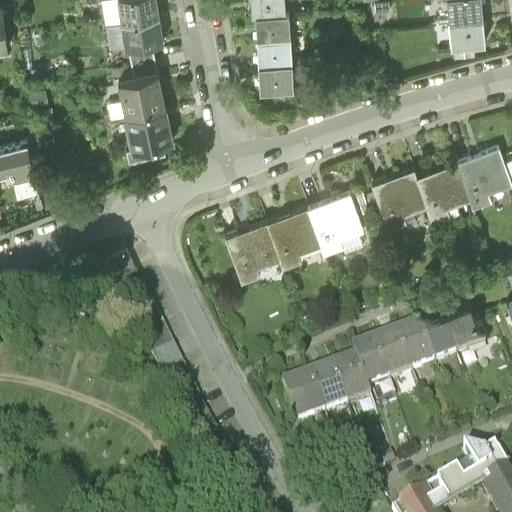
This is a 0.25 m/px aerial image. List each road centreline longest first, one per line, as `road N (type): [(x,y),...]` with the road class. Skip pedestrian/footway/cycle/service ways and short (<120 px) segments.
road 1 (residential): [(141,206),(300,511)]
road 2 (tertiary): [(233,169),(511,77)]
road 3 (residential): [(233,169),(196,0)]
road 4 (tertiary): [(0,260),(141,206)]
